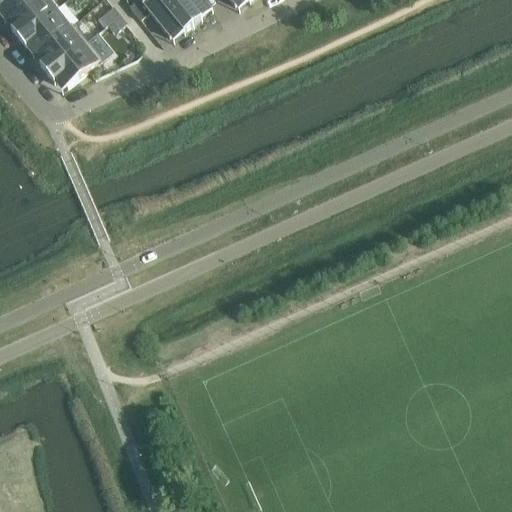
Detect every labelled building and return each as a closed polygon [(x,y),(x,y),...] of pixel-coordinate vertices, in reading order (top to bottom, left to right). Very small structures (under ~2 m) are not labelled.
[(34,0),(0,0),(0,12),(3,11),(10,20),(34,0)] [(19,42),(24,38),(59,10),(51,0),(34,0),(10,20),(17,29),(12,33),(19,42)] [(142,0),(131,10),(142,24),(150,17),(170,41),(180,32),(185,37),(194,30),(189,25),(169,0),(142,0)] [(169,0),(189,25),(194,30),(202,23),(198,18),(209,9),(201,0),(169,0)] [(227,0),(235,9),(246,0),(250,6),(257,0),(227,0)] [(60,10),(59,10),(24,38),(19,42),(26,51),(32,47),(39,55),(73,27),(68,31),(55,14),(60,10)] [(104,18),(111,26),(120,19),(113,11),(104,18)] [(111,26),(118,35),(127,27),(120,19),(111,26)] [(88,45),(73,27),(39,55),(46,64),(40,69),(48,78),(88,45)] [(103,64),(88,45),(48,78),(55,86),(60,82),(68,92),(103,64)]
